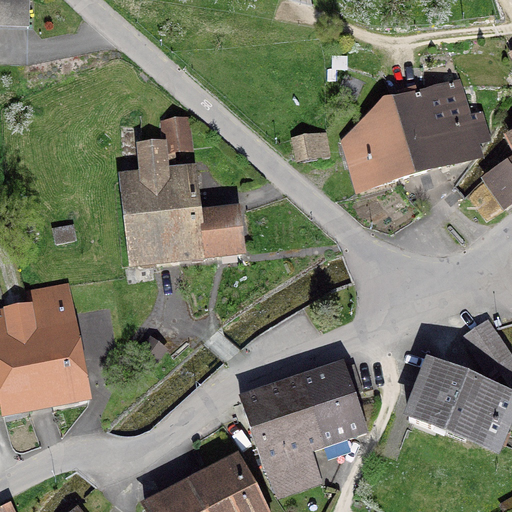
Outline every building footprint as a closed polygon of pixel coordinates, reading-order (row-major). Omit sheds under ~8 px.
[(22,2),(0,2),(0,32),(22,32),(22,2)] [(338,148),(350,200),(473,163),(469,150),(484,145),(476,122),(463,126),(453,90),(370,112),(338,148)] [(186,125),(164,128),(167,157),(189,155),(186,125)] [(230,219),(199,223),(194,178),(163,181),(160,154),(142,156),(145,183),(118,186),(128,273),(202,265),(235,262),(230,219)] [(511,187),(499,170),(477,186),(500,216),(511,206),(511,187)] [(0,416),(2,425),(86,408),(66,295),(25,303),(27,314),(0,319),(0,416)] [(511,389),(511,368),(485,330),(461,347),(498,399),(511,389)] [(152,344),(139,360),(152,370),(164,354),(152,344)] [(365,440),(342,371),(243,404),(273,494),(315,480),(308,459),(365,440)] [(492,461),(511,412),(511,408),(418,371),(397,422),(492,461)] [(263,511),(242,467),(146,511),(263,511)]
